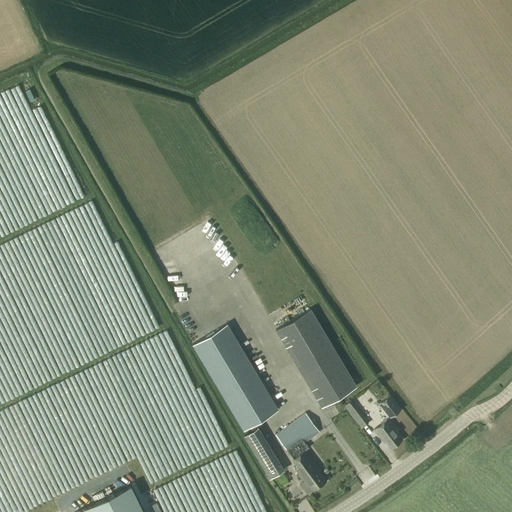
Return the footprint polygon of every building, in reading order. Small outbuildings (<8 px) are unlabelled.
[(275,329),(321,407),(356,386),(310,309),(275,329)] [(190,342),(243,427),(277,406),(224,321),(190,342)] [(368,390),(380,400),(389,391),(377,380),(368,390)] [(401,409),(390,394),(379,403),(390,418),(401,409)] [(369,423),(351,400),(344,406),(361,429),(369,423)] [(292,458),(294,457),(300,465),(296,467),(300,472),(298,473),(303,480),(304,479),(312,490),(326,480),(318,469),(320,468),(306,449),(308,447),(305,442),(319,432),(305,413),(276,434),(292,458)] [(388,419),(374,429),(385,443),(387,442),(391,448),(402,440),(397,433),(399,432),(395,428),(388,419)] [(241,435),(267,478),(283,469),(258,425),(241,435)] [(145,511),(135,489),(87,511),(145,511)]
